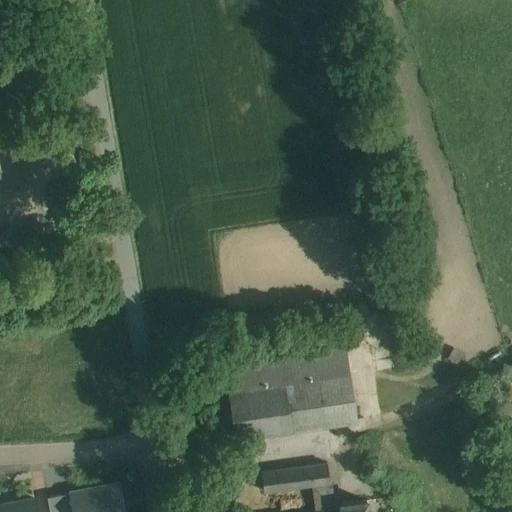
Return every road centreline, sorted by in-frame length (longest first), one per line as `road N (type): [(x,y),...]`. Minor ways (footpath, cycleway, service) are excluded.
road 1 (residential): [(80,0),(156,451)]
road 2 (residential): [(0,459),(156,451)]
